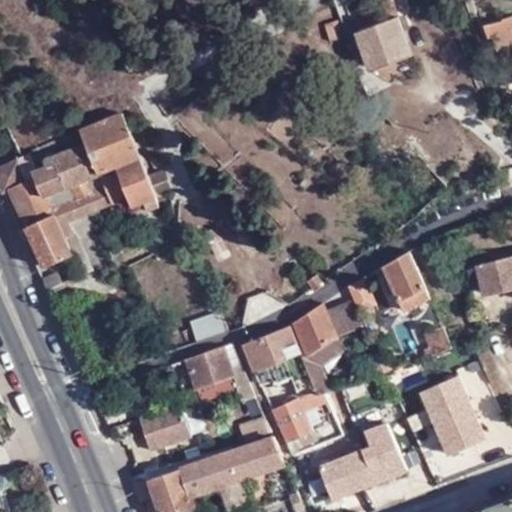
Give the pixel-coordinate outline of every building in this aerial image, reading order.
[(352,13),(360,33),(355,35),(368,70),(410,55),(389,3),(380,8),(378,3),(352,13)] [(341,21),(325,26),(331,44),(347,39),(341,21)] [(511,26),(505,30),(502,22),(484,30),(489,41),(494,39),(500,52),(511,48),(511,26)] [(0,167),(0,184),(5,194),(13,190),(50,268),(77,256),(86,276),(98,272),(75,222),(135,197),(139,207),(179,191),(171,170),(154,177),(128,113),(0,167)] [(398,295),(402,303),(429,291),(413,257),(412,254),(386,268),(393,282),(387,285),(392,297),(398,295)] [(511,259),(479,267),(487,297),(511,291),(511,259)] [(61,274),(46,281),(51,293),(67,286),(61,274)] [(319,275),(308,282),(315,292),(326,285),(319,275)] [(355,302),(362,318),(377,312),(365,280),(349,288),(352,294),(355,302)] [(433,302),(429,291),(402,303),(406,313),(433,302)] [(295,326),(294,327),(297,334),(307,358),(303,360),(309,376),(323,370),(346,355),(341,341),(340,339),(342,339),(350,335),(366,329),(362,318),(355,302),(328,313),(325,304),(323,307),(295,326)] [(421,319),(426,335),(444,330),(439,314),(421,319)] [(386,315),(369,322),(373,333),(391,326),(386,315)] [(199,326),(204,344),(235,333),(229,316),(199,326)] [(428,337),(436,358),(454,351),(445,329),(428,337)] [(309,376),(303,360),(290,330),(245,348),(262,387),(277,382),(278,385),(294,380),(303,400),(318,394),(309,376)] [(233,369),(226,349),(187,362),(197,390),(234,378),(238,391),(242,404),(256,399),(251,386),(242,366),(233,369)] [(385,355),(378,357),(386,375),(395,372),(393,367),(391,368),(385,355)] [(334,394),(323,370),(309,376),(318,394),(324,392),(326,396),(334,394)] [(234,378),(197,390),(201,404),(238,391),(234,378)] [(353,387),(335,394),(343,414),(360,408),(353,387)] [(303,400),(300,401),(300,402),(305,412),(329,404),(326,396),(324,392),(318,394),(303,400)] [(288,444),(314,434),(305,412),(300,402),(300,401),(274,413),(288,444)] [(181,404),(140,418),(151,452),(193,437),(181,404)] [(273,435),(266,420),(241,429),(244,444),(273,435)] [(320,446),(318,443),(314,434),(288,444),(294,456),(312,449),(320,446)] [(287,466),(275,440),(184,471),(193,497),(229,485),(287,466)] [(307,511),(287,466),(229,485),(234,502),(222,506),(219,511),(307,511)] [(193,497),(184,471),(151,482),(160,511),(189,511),(197,509),(193,497)]
